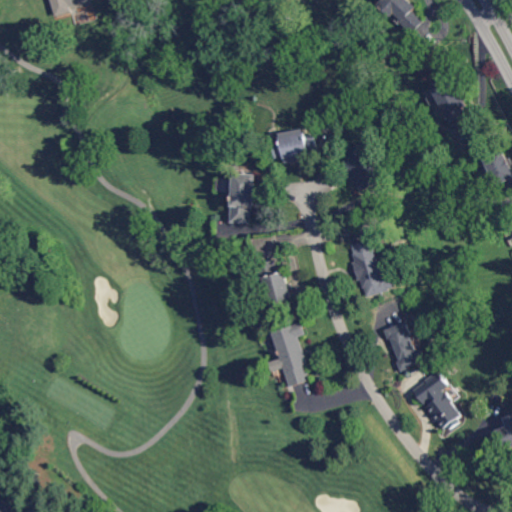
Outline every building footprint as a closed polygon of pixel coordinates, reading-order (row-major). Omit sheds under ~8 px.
[(91,0),(92,1),(84,4),(74,6),(75,7),(76,11),(74,11),(60,15),(59,11),(55,0),(91,0)] [(424,23),(423,23),(417,30),(416,31),(397,13),(396,15),(393,18),(379,5),(383,0),(410,0),(418,7),(418,8),(416,11),(414,13),(424,23)] [(457,129),(451,118),(449,115),(449,114),(442,101),(438,94),(436,91),(436,90),(440,87),(441,87),(448,83),(455,79),(456,81),(457,83),(461,91),(465,97),(466,99),(466,100),(469,105),(467,106),(466,107),(468,110),(473,120),(469,122),(460,127),(457,129)] [(258,106),(254,106),(252,103),(252,100),(255,97),(259,98),(261,100),(261,104),(258,106)] [(309,134),(311,134),(318,133),(318,134),(319,135),(319,136),(321,146),(321,148),(321,149),(321,150),(312,152),(313,156),(313,157),(312,158),(302,160),(299,160),(288,162),(287,156),(278,157),(278,155),(276,145),(275,140),(283,138),(282,133),(304,129),(308,128),(309,133),(309,134)] [(375,187),(368,190),(367,190),(366,191),(364,189),(362,183),(359,184),(355,174),(354,173),(353,171),(350,163),(349,163),(348,161),(350,160),(351,159),(349,156),(348,152),(353,150),(356,148),(359,147),(360,146),(362,145),(367,143),(368,143),(368,144),(369,147),(371,151),(376,161),(380,171),(384,180),(385,181),(385,182),(375,187)] [(511,198),(505,184),(500,187),(494,175),(486,159),(492,156),(504,149),(511,163),(511,198)] [(259,195),(256,195),(255,208),(253,208),(251,224),(232,223),(232,221),(233,200),(235,180),(235,173),(258,175),(257,188),(259,188),(259,191),(259,194),(259,195)] [(388,279),(391,279),(394,288),(394,290),(371,296),(368,288),(367,289),(365,280),(361,281),(359,273),(359,271),(356,263),(359,262),(357,255),(359,254),(356,246),(360,245),(374,241),(377,240),(381,253),(388,279)] [(280,274),(287,272),(288,276),(288,279),(289,284),(292,284),(293,290),(292,291),(294,303),(276,307),(263,309),(261,298),(270,296),(266,279),(266,278),(262,279),(259,264),(277,260),(280,274)] [(292,388),(286,369),(274,333),(290,327),(294,326),(294,325),(304,322),(305,327),(308,335),(301,338),(306,352),(307,354),(311,366),(308,367),(313,381),(310,382),(295,387),(292,388)] [(421,354),(427,352),(430,360),(412,367),(413,369),(404,373),(400,362),(403,361),(397,348),(396,346),(394,340),(391,341),(387,331),(389,330),(401,326),(409,322),(410,322),(411,326),(414,331),(417,338),(415,339),(421,354)] [(447,394),(449,393),(456,403),(455,404),(464,416),(460,419),(462,423),(452,431),(449,427),(445,430),(430,408),(433,405),(431,403),(427,406),(417,392),(430,383),(429,381),(442,372),(453,387),(446,392),(447,394)] [(511,448),(505,451),(503,447),(494,451),(488,435),(497,431),(507,427),(509,427),(506,419),(511,416),(511,448)] [(0,511),(0,500),(10,508),(15,511),(0,511)]
